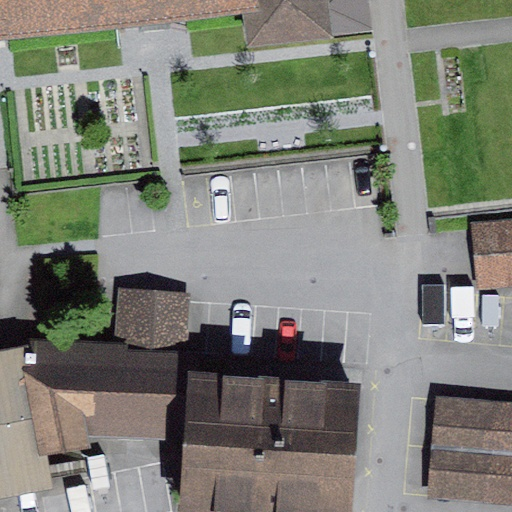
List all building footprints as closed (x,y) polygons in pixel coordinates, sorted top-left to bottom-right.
[(0,0),(0,24),(240,2),(243,42),(373,30),(369,0),(0,0)] [(511,221),(473,227),(481,285),(511,281),(511,221)] [(114,342),(27,338),(47,448),(90,441),(88,433),(185,439),(190,363),(194,289),(119,287),(114,342)] [(27,338),(0,342),(0,492),(54,483),(47,448),(27,338)] [(351,511),(361,375),(190,363),(185,439),(180,507),(256,511),(351,511)] [(511,402),(438,395),(428,490),(511,498),(511,402)]
